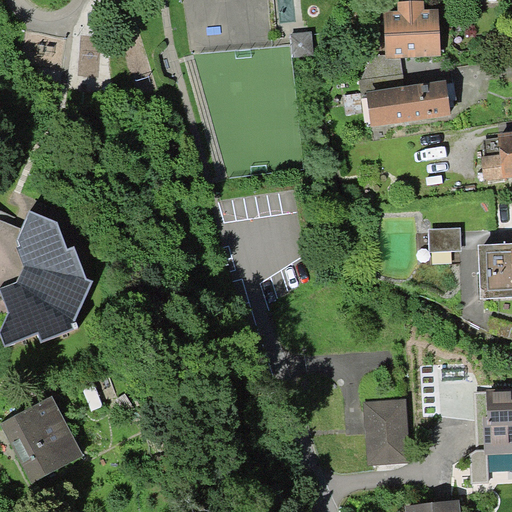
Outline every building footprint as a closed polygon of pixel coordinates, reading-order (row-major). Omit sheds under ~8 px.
[(385,58),(437,55),(435,17),(419,18),(418,6),(399,7),(399,19),(383,19),(385,58)] [(307,37),(288,39),(289,58),(309,56),(307,37)] [(372,128),(447,117),(445,101),(453,100),(451,86),(397,94),(395,78),(358,83),(361,100),(368,99),(372,128)] [(511,178),(511,137),(497,139),(500,159),(480,162),(482,182),(511,178)] [(84,282),(72,250),(66,253),(54,228),(27,214),(14,244),(23,268),(37,272),(27,293),(1,303),(6,315),(0,328),(0,342),(3,350),(36,337),(39,345),(76,331),(74,324),(91,285),(84,282)] [(429,251),(457,250),(456,234),(428,235),(429,251)] [(511,298),(511,249),(479,251),(481,300),(511,298)] [(486,332),(509,339),(511,328),(511,327),(489,320),(486,332)] [(450,383),(450,382),(450,369),(436,369),(436,383),(450,383)] [(455,382),(464,382),(464,370),(455,370),(455,382)] [(511,394),(486,396),(487,422),(483,422),(484,453),(511,451),(511,394)] [(47,401),(1,426),(19,461),(26,457),(38,480),(78,459),(47,401)] [(403,461),(399,407),(366,409),(369,463),(403,461)]
